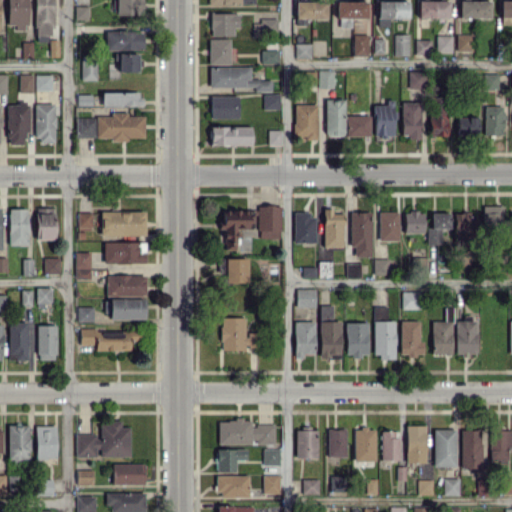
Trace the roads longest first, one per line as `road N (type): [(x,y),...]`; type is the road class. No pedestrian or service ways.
road 1 (residential): [(0,175),(511,173)]
road 2 (tertiary): [(175,0),(176,511)]
road 3 (residential): [(511,390),(0,391)]
